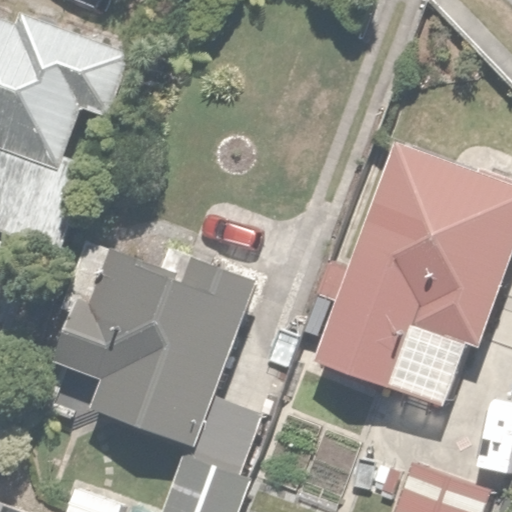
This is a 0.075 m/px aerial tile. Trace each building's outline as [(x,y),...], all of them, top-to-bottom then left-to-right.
[(140,57),(0,12),(0,152),(4,153),(0,166),(0,235),(69,257),(94,177),(74,171),(91,117),(118,125),(140,57)] [(456,412),(480,341),(495,346),(511,295),(511,182),(401,144),(325,367),(397,391),(456,412)] [(166,176),(158,215),(205,225),(213,185),(166,176)] [(226,406),(261,284),(203,265),(194,296),(119,274),(107,322),(80,315),(63,373),(106,386),(96,422),(256,469),(271,419),(226,406)] [(511,427),(511,373),(497,423),(511,427)] [(250,511),(260,480),(183,456),(166,511),(250,511)] [(495,511),(499,501),(416,470),(400,511),(495,511)] [(75,485),(67,511),(126,511),(130,500),(75,485)]
